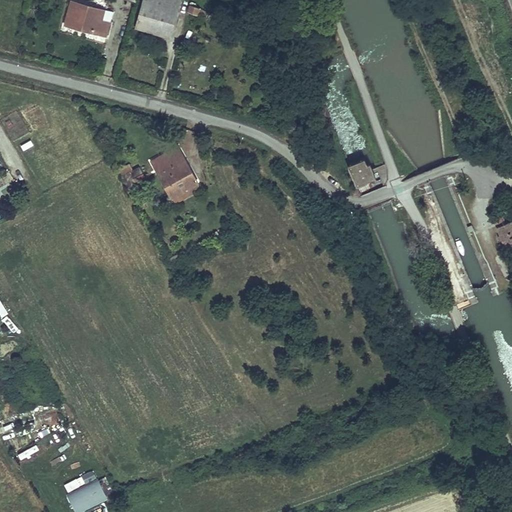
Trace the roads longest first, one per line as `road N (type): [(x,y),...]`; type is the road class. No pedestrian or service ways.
road 1 (residential): [(0,61),(243,128),(334,194),(362,201)]
road 2 (track): [(480,169),(402,0)]
road 3 (track): [(455,0),(511,123)]
